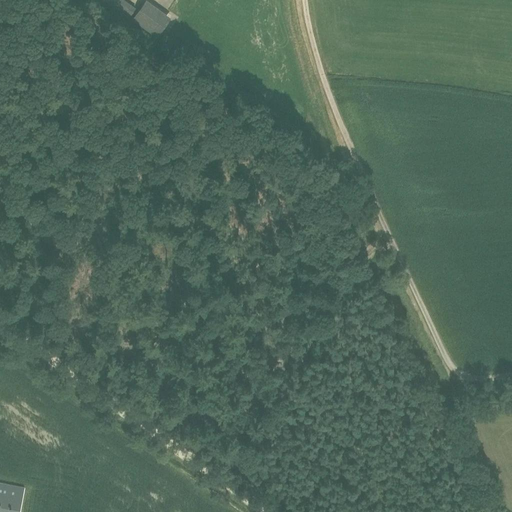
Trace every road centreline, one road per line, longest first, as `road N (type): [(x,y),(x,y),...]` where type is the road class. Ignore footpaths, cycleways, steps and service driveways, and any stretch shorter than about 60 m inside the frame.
road 1 (track): [(263,511),(0,327)]
road 2 (unknown): [(309,0),(332,81),(400,238)]
